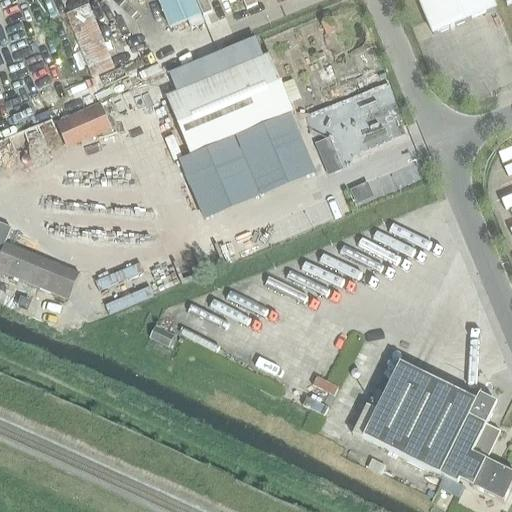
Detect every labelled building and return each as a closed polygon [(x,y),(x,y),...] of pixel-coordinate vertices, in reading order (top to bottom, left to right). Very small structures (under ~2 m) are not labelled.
[(190,30),(203,25),(193,0),(157,0),(170,29),(187,22),(190,30)] [(257,6),(254,0),(241,0),(245,11),(257,6)] [(417,0),(433,36),(496,10),(491,0),(417,0)] [(65,15),(90,78),(113,69),(88,6),(65,15)] [(339,33),(333,20),(320,26),(326,39),(339,33)] [(350,57),(359,77),(374,71),(365,50),(350,57)] [(190,157),(251,131),(256,143),(267,138),(262,126),(293,114),(269,56),(166,100),(190,157)] [(390,98),(385,85),(372,91),(377,103),(390,98)] [(99,105),(55,123),(66,149),(110,130),(99,105)] [(307,179),(322,174),(309,131),(293,136),(307,179)] [(321,143),(334,176),(349,170),(335,137),(321,143)] [(279,191),(293,185),(276,145),(263,150),(279,191)] [(260,199),(252,170),(239,174),(248,202),(260,199)] [(220,181),(209,184),(219,215),(230,211),(220,181)] [(79,275),(5,244),(0,256),(0,273),(68,301),(79,275)] [(174,337),(154,328),(149,341),(168,350),(174,337)] [(367,408),(354,435),(440,478),(440,477),(457,485),(462,475),(497,404),(480,396),(476,403),(400,365),(376,413),(367,408)] [(486,427),(462,475),(475,482),(472,488),(503,504),(511,485),(511,474),(486,462),(500,434),(486,427)] [(366,469),(380,476),(384,467),(371,461),(366,469)]
